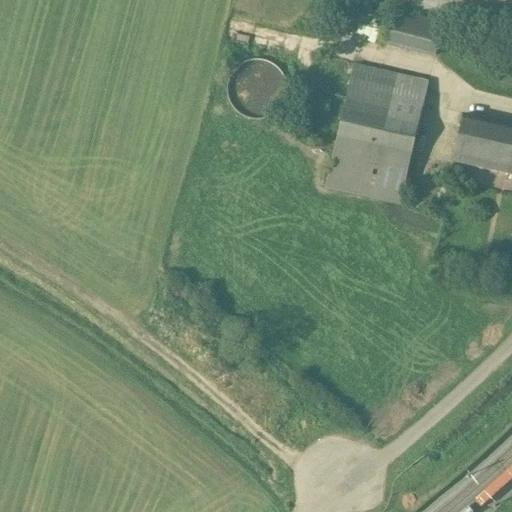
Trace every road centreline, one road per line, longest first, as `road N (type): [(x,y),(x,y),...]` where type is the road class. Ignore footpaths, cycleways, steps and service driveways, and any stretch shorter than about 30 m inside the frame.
road 1 (track): [(344,494),(111,312),(0,241)]
road 2 (unclassified): [(317,511),(511,345)]
